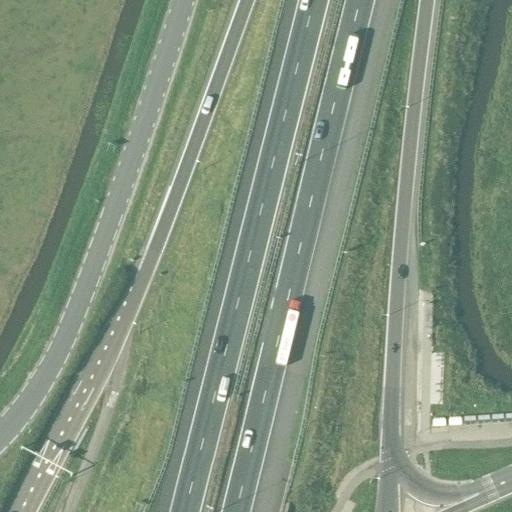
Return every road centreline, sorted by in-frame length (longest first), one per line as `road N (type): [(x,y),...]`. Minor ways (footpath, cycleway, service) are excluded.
road 1 (motorway): [(246,0),(141,283),(22,511)]
road 2 (motorway): [(312,0),(184,511)]
road 3 (motorway): [(235,511),(359,0)]
road 4 (tertiary): [(184,0),(111,220),(52,365),(0,437)]
road 5 (motorway): [(389,463),(399,256),(427,0)]
